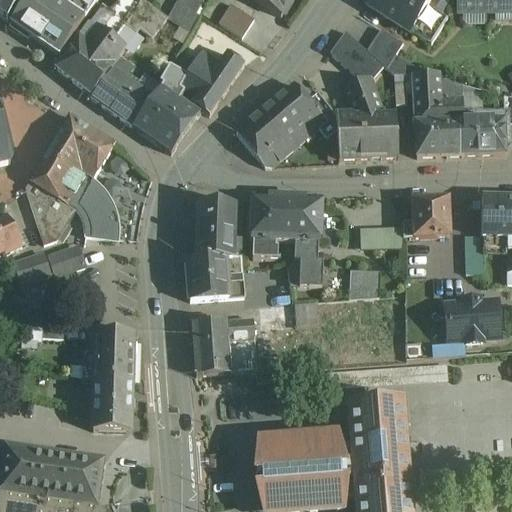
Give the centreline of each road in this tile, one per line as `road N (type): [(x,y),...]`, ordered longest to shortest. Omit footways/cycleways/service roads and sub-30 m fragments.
road 1 (secondary): [(180,511),(158,249),(180,179)]
road 2 (residential): [(198,156),(247,184),(511,179)]
road 3 (residential): [(0,45),(180,179)]
road 4 (secondary): [(198,156),(335,0)]
